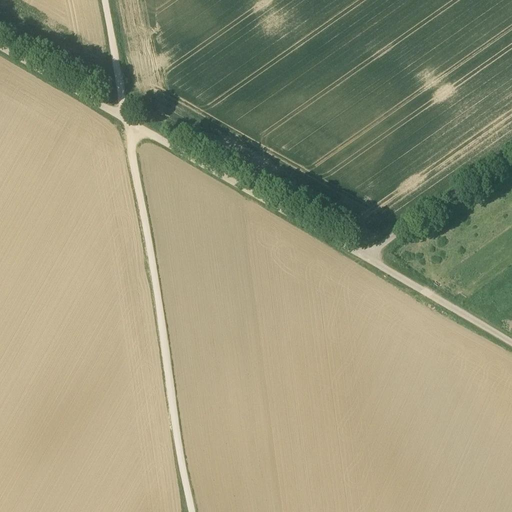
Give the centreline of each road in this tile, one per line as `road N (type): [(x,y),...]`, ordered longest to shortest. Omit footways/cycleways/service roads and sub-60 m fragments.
road 1 (track): [(106,0),(185,511)]
road 2 (unclassified): [(366,256),(0,47)]
road 3 (unclassified): [(366,256),(511,154)]
road 4 (unclassified): [(511,340),(366,256)]
